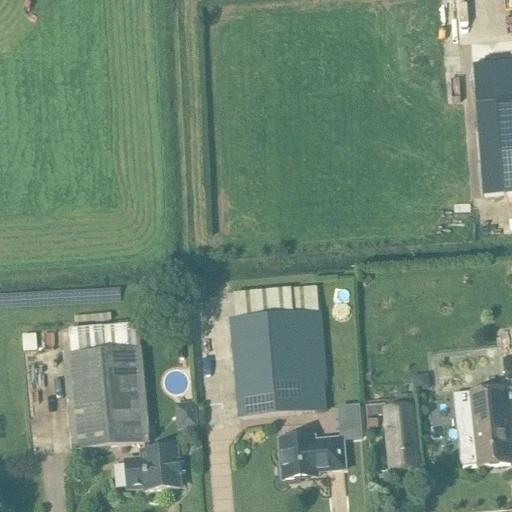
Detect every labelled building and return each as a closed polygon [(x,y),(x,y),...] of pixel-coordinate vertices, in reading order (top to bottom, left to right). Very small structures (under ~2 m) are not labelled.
[(511,76),(494,78),(496,103),(475,105),(482,199),(511,196),(511,76)] [(364,305),(430,305),(430,275),(365,275),(364,305)] [(320,311),(318,311),(316,288),(233,295),(235,318),(229,319),(238,421),(326,413),(324,384),(327,384),(320,311)] [(150,445),(141,350),(139,326),(70,332),(72,355),(63,356),(71,452),(150,445)] [(503,388),(470,391),(478,469),(510,466),(503,388)] [(368,418),(385,416),(390,473),(418,470),(413,407),(385,409),(384,405),(367,407),(368,418)] [(195,408),(176,410),(178,433),(198,431),(195,408)] [(314,438),(279,441),(283,482),(317,479),(317,473),(345,471),(342,440),(315,443),(314,438)] [(142,461),(125,463),(127,491),(145,489),(145,493),(180,490),(176,450),(141,453),(142,461)]
